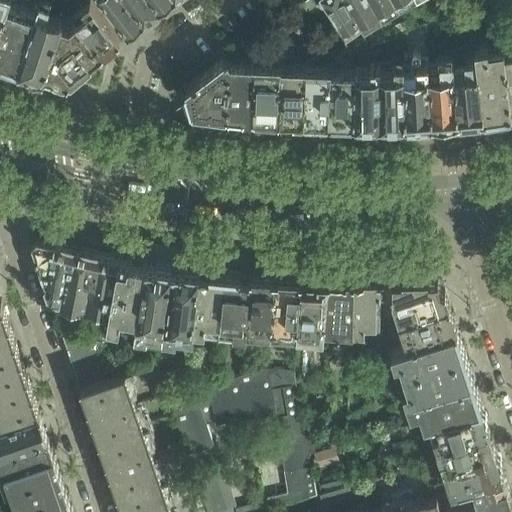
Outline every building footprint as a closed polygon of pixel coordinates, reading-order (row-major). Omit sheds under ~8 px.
[(16,0),(8,0),(0,24),(0,57),(19,63),(38,8),(16,0)] [(0,0),(0,24),(8,0),(0,0)] [(39,0),(38,8),(19,63),(45,72),(62,21),(63,17),(49,12),(51,3),(43,0),(39,0)] [(76,18),(77,20),(102,51),(121,36),(109,20),(92,0),(88,0),(76,10),(76,18)] [(145,17),(131,0),(105,0),(129,29),(145,17)] [(161,5),(157,0),(131,0),(145,17),(161,5)] [(304,0),(302,1),(307,9),(320,0),(304,0)] [(351,0),(327,0),(346,29),(362,19),(351,0)] [(351,0),(362,19),(364,24),(382,13),(374,0),(351,0)] [(397,0),(374,0),(382,13),(398,3),(397,0)] [(451,26),(473,25),(473,9),(450,11),(451,26)] [(282,46),(283,15),(269,24),(269,46),(282,46)] [(102,51),(77,20),(71,25),(62,21),(45,72),(69,79),(102,51)] [(511,106),(511,20),(502,21),(504,49),(511,107),(511,106)] [(401,22),(392,27),(396,35),(405,30),(401,22)] [(368,42),(364,36),(358,40),(362,45),(368,42)] [(474,44),(475,53),(483,111),(503,108),(511,107),(504,49),(488,52),(487,42),(474,44)] [(186,86),(192,105),(229,110),(232,58),(228,53),(186,86)] [(464,59),(451,61),(457,114),(483,111),(475,53),(464,55),(464,59)] [(439,62),(427,63),(431,116),(457,114),(451,61),(451,56),(439,56),(439,62)] [(257,59),(232,58),(229,110),(255,112),(257,59)] [(415,63),(403,64),(406,118),(431,116),(427,63),(427,58),(415,58),(415,63)] [(281,60),(257,59),(255,112),(279,114),(281,62),(281,60)] [(393,64),(379,64),(380,118),(406,118),(403,64),(403,59),(393,60),(393,64)] [(356,65),(356,68),(356,118),(380,118),(379,64),(379,60),(370,60),(370,65),(356,65)] [(305,63),(281,62),(279,114),(304,116),(305,63)] [(331,64),(305,63),(304,116),(329,117),(331,67),(331,64)] [(356,68),(331,67),(329,117),(356,118),(356,68)] [(71,245),(38,236),(32,242),(51,297),(52,297),(62,299),(71,245)] [(71,245),(62,299),(62,301),(87,306),(96,250),(71,245)] [(121,256),(96,250),(87,306),(86,310),(101,313),(110,315),(121,256)] [(147,260),(121,256),(110,315),(109,321),(137,325),(147,260)] [(174,264),(147,260),(137,325),(136,327),(165,331),(174,264)] [(201,267),(174,264),(165,331),(193,336),(194,324),(201,267)] [(210,268),(201,267),(194,324),(201,324),(201,331),(219,333),(225,269),(210,268)] [(250,272),(225,269),(219,333),(238,335),(239,328),(245,329),(245,325),(250,272)] [(276,274),(250,272),(245,325),(271,327),(276,274)] [(302,276),(276,274),(271,327),(297,330),(302,276)] [(329,277),(302,276),(297,330),(324,332),(329,277)] [(408,277),(381,278),(381,289),(393,290),(393,295),(400,317),(450,301),(446,288),(441,286),(438,276),(408,277)] [(354,278),(329,277),(324,332),(337,333),(336,343),(351,344),(351,334),(351,327),(353,327),(354,278)] [(381,278),(354,278),(353,327),(351,327),(351,334),(366,335),(367,324),(380,325),(381,289),(381,278)] [(0,293),(0,423),(40,409),(0,293)] [(450,301),(400,317),(408,341),(458,326),(450,301)] [(408,341),(403,343),(392,346),(396,358),(405,355),(410,368),(466,351),(458,326),(408,341)] [(78,342),(68,346),(77,372),(80,380),(81,383),(81,384),(109,374),(109,373),(103,357),(99,344),(81,350),(78,342)] [(466,351),(410,368),(414,382),(404,385),(408,396),(474,377),(466,351)] [(156,358),(145,362),(159,405),(171,401),(156,358)] [(305,434),(294,368),(264,366),(170,398),(189,451),(214,443),(207,422),(216,419),(276,409),(288,491),(268,496),(271,505),(317,492),(312,464),(310,464),(308,452),(305,434)] [(81,384),(125,511),(175,511),(127,368),(109,374),(81,384)] [(474,377),(408,396),(412,408),(426,404),(430,417),(482,402),(474,377)] [(482,402),(430,417),(438,441),(490,426),(482,402)] [(40,409),(0,423),(0,450),(48,433),(42,416),(40,409)] [(490,426),(438,441),(445,463),(497,449),(490,426)] [(313,432),(305,434),(308,452),(317,450),(313,432)] [(48,433),(0,450),(0,461),(3,470),(6,469),(54,452),(48,433)] [(408,438),(393,442),(396,453),(411,449),(408,438)] [(337,447),(316,453),(320,468),(341,461),(337,447)] [(497,449),(445,463),(450,479),(429,485),(431,494),(438,492),(465,484),(475,481),(505,473),(497,449)] [(66,486),(54,452),(6,469),(18,502),(66,486)] [(221,461),(195,470),(208,509),(218,506),(219,509),(235,504),(221,461)] [(421,471),(418,462),(407,465),(406,461),(398,463),(399,465),(402,476),(421,471)] [(342,469),(320,474),(324,489),(346,484),(342,469)] [(511,511),(511,495),(505,473),(475,481),(479,498),(483,511),(511,511)] [(320,493),(324,505),(359,495),(355,483),(320,493)] [(44,511),(72,503),(66,486),(18,502),(20,511),(44,511)] [(443,508),(438,492),(431,494),(427,495),(426,494),(365,511),(483,511),(479,498),(443,508)] [(74,511),(72,503),(44,511),(74,511)]
